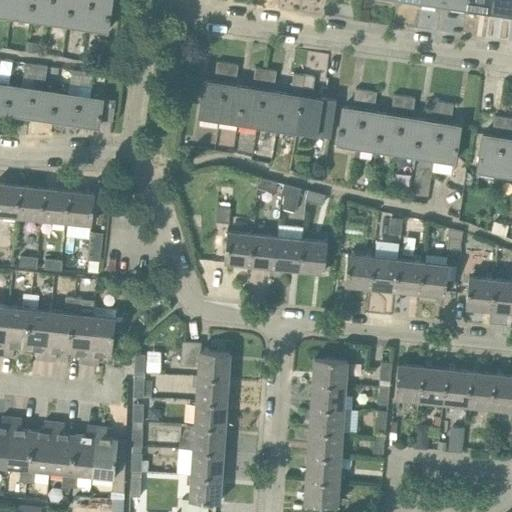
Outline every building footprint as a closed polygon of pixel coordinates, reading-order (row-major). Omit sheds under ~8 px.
[(0,0),(0,15),(10,17),(12,0),(0,0)] [(12,0),(10,17),(29,20),(31,0),(12,0)] [(48,23),(51,0),(31,0),(29,20),(48,23)] [(51,0),(48,23),(68,26),(71,0),(51,0)] [(71,0),(68,26),(87,29),(91,0),(71,0)] [(91,0),(87,29),(107,32),(111,0),(91,0)] [(443,0),(442,6),(466,9),(467,0),(443,0)] [(489,10),(490,10),(491,0),(467,0),(466,9),(489,12),(489,10)] [(511,0),(491,0),(490,10),(511,13),(511,15),(511,14),(511,0)] [(25,51),(36,53),(37,43),(27,42),(25,51)] [(226,75),(227,63),(217,62),(215,73),(226,75)] [(227,63),(226,75),(236,76),(238,65),(227,63)] [(34,80),(36,68),(25,67),(23,78),(34,80)] [(264,81),(266,69),(255,67),(253,79),(264,81)] [(45,81),(47,70),(36,68),(34,80),(45,81)] [(276,71),(266,69),(264,81),(275,82),(276,71)] [(302,86),(304,75),(293,73),(292,85),(302,86)] [(80,87),(81,75),(71,74),(69,85),(80,87)] [(92,77),(81,75),(80,87),(90,88),(92,77)] [(304,75),(302,86),(313,88),(315,76),(304,75)] [(199,118),(219,121),(225,84),(205,81),(206,80),(204,79),(199,118)] [(0,82),(0,112),(5,114),(10,84),(0,82)] [(28,117),(33,87),(10,84),(5,114),(28,117)] [(219,121),(238,123),(244,87),(225,84),(219,121)] [(28,117),(52,121),(56,91),(33,87),(28,117)] [(263,89),(244,87),(238,123),(257,126),(263,89)] [(366,90),(355,88),(353,100),(364,102),(366,90)] [(263,89),(257,126),(277,129),(282,92),(263,89)] [(366,90),(364,102),(374,103),(376,92),(366,90)] [(52,121),(75,124),(79,94),(56,91),(52,121)] [(277,129),(296,131),(301,95),(282,92),(277,129)] [(102,98),(79,94),(75,124),(98,128),(102,98)] [(402,108),(404,96),(393,94),(392,106),(402,108)] [(301,95),(296,131),(330,136),(336,99),(320,97),(320,98),(301,95)] [(415,98),(404,96),(402,108),(413,109),(415,98)] [(441,114),(443,102),(432,100),(430,112),(441,114)] [(453,104),(443,102),(441,114),(451,115),(453,104)] [(337,145),(356,148),(362,110),(344,108),(344,106),(343,106),(337,145)] [(381,113),(362,110),(356,148),(376,151),(381,113)] [(401,116),(381,113),(376,151),(395,154),(401,116)] [(420,119),(401,116),(395,154),(415,157),(420,119)] [(503,129),(505,117),(494,116),(493,127),(503,129)] [(511,118),(505,117),(503,129),(511,130),(511,118)] [(440,122),(420,119),(415,157),(434,159),(440,122)] [(440,122),(434,159),(454,162),(459,124),(458,124),(458,125),(440,122)] [(477,172),(496,175),(502,136),(502,138),(483,135),(484,133),(482,133),(477,172)] [(496,175),(511,177),(511,139),(502,138),(503,136),(502,136),(496,175)] [(274,192),(276,182),(259,178),(257,187),(274,192)] [(19,185),(0,183),(0,214),(16,216),(19,185)] [(298,198),(301,188),(284,184),(281,194),(298,198)] [(41,218),(44,188),(19,185),(16,216),(41,218)] [(69,191),(44,188),(41,218),(66,221),(69,191)] [(322,205),(325,195),(308,190),(305,200),(322,205)] [(66,221),(91,224),(94,193),(69,191),(66,221)] [(230,208),(217,207),(216,222),(228,223),(230,208)] [(388,234),(401,235),(402,218),(390,217),(388,234)] [(304,232),(305,223),(281,223),(281,232),(304,232)] [(224,262),(249,264),(252,234),(227,231),(224,262)] [(87,259),(100,261),(102,233),(90,232),(87,259)] [(274,267),(277,236),(252,234),(249,264),(274,267)] [(299,269),(302,239),(277,236),(274,267),(299,269)] [(380,238),(378,250),(399,253),(401,241),(380,238)] [(327,241),(302,239),(299,269),(324,272),(327,241)] [(370,287),(373,256),(348,254),(345,284),(370,287)] [(19,265),(37,268),(38,258),(20,256),(19,265)] [(395,289),(398,259),(373,256),(370,287),(395,289)] [(44,268),(62,270),(63,260),(45,258),(44,268)] [(420,292),(423,262),(398,259),(395,289),(420,292)] [(448,264),(423,262),(420,292),(445,294),(448,264)] [(490,309),(494,279),(469,276),(465,307),(490,309)] [(511,311),(511,280),(494,279),(490,309),(511,311)] [(23,308),(8,307),(3,354),(13,355),(14,345),(26,346),(31,294),(24,294),(23,308)] [(39,295),(31,294),(26,346),(37,347),(36,358),(46,359),(51,311),(38,309),(39,295)] [(65,312),(51,311),(46,359),(56,360),(57,349),(68,351),(74,299),(66,298),(65,312)] [(78,362),(89,363),(94,315),(80,313),(81,299),(74,299),(68,351),(80,352),(78,362)] [(0,354),(3,354),(8,307),(0,305),(0,354)] [(94,315),(89,363),(98,364),(99,354),(111,355),(116,309),(94,307),(94,315)] [(228,377),(230,352),(200,350),(201,342),(182,341),(180,364),(198,365),(197,375),(228,377)] [(135,354),(134,373),(145,373),(145,355),(135,354)] [(346,384),(347,360),(314,357),(312,382),(346,384)] [(380,380),(390,381),(391,363),(382,362),(380,380)] [(397,364),(394,397),(418,399),(422,366),(397,364)] [(422,366),(418,399),(442,402),(446,368),(422,366)] [(446,368),(442,402),(467,404),(470,371),(446,368)] [(467,404),(491,406),(494,373),(470,371),(467,404)] [(511,374),(494,373),(491,406),(511,408),(511,374)] [(196,400),(227,402),(228,377),(197,375),(196,400)] [(144,380),(134,380),(133,397),(143,397),(144,380)] [(346,384),(312,382),(310,406),(344,408),(346,384)] [(387,405),(389,387),(379,386),(378,404),(387,405)] [(225,427),(227,402),(196,400),(194,425),(225,427)] [(143,422),(143,404),(133,404),(133,422),(143,422)] [(342,432),(344,408),(310,406),(309,430),(342,432)] [(385,429),(387,411),(377,410),(375,428),(385,429)] [(1,427),(0,426),(0,465),(7,466),(12,417),(2,416),(1,427)] [(18,482),(26,482),(32,430),(21,429),(22,418),(12,417),(7,466),(20,467),(18,482)] [(32,430),(26,482),(34,483),(35,469),(49,470),(54,422),(44,421),(43,431),(32,430)] [(54,422),(49,470),(63,472),(62,486),(69,487),(74,434),(63,433),(64,423),(54,422)] [(78,473),(92,475),(97,426),(87,425),(86,435),(74,434),(69,487),(77,487),(78,473)] [(223,452),(225,427),(194,425),(193,436),(192,450),(223,452)] [(92,475),(113,477),(111,497),(124,498),(126,439),(106,437),(107,427),(97,426),(92,475)] [(142,447),(143,429),(132,429),(132,447),(142,447)] [(340,456),(342,432),(309,430),(307,454),(340,456)] [(383,453),(384,435),(374,434),(373,452),(383,453)] [(221,477),(223,452),(192,450),(190,475),(221,477)] [(141,471),(141,454),(132,453),(131,471),(141,471)] [(305,478),(339,480),(340,456),(307,454),(305,478)] [(188,499),(220,502),(221,477),(190,475),(188,499)] [(140,478),(131,478),(130,496),(140,496),(140,478)] [(337,505),(339,480),(305,478),(304,502),(337,505)]
